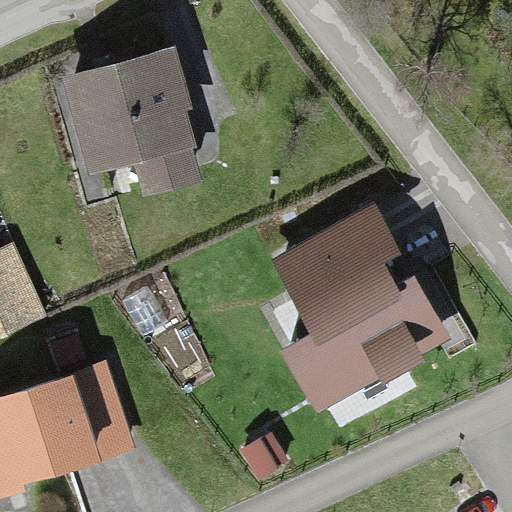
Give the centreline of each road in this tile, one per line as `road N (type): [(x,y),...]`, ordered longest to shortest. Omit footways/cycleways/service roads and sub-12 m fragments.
road 1 (residential): [(511,257),(315,0)]
road 2 (residential): [(278,511),(511,406)]
